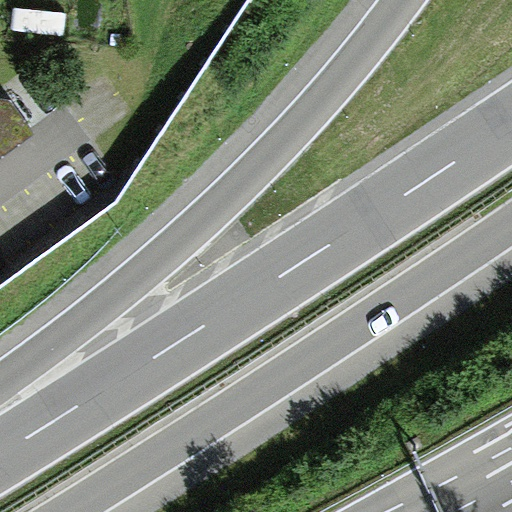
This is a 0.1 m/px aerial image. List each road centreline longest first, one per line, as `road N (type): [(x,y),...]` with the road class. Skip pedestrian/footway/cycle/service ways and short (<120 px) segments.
road 1 (motorway): [(511,105),(0,436)]
road 2 (motorway): [(399,0),(297,124),(218,203),(117,294),(0,381)]
road 3 (primary): [(74,511),(511,233)]
